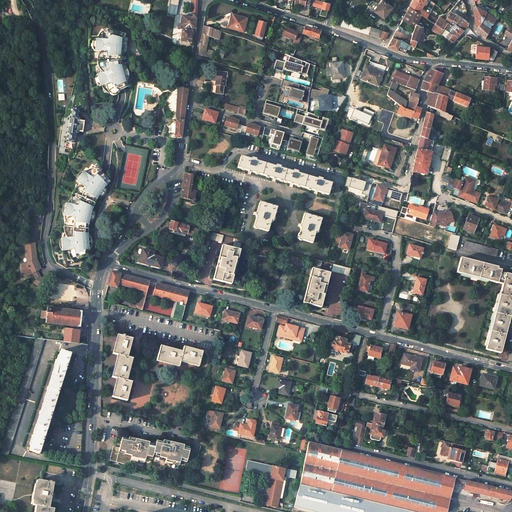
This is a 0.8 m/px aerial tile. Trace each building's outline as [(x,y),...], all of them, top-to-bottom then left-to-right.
[(193,0),(191,18),(182,17),(181,26),(177,26),(177,31),(181,31),(180,42),(191,43),(192,39),(194,39),(194,35),(195,32),(196,8),(196,0),(193,0)] [(295,0),(294,5),(311,9),(312,6),(312,0),(295,0)] [(312,0),(312,6),(322,8),(321,11),(327,13),(329,3),(320,1),(317,0),(315,0),(312,0)] [(392,7),(382,0),(374,12),(384,19),(392,7)] [(419,8),(423,0),(413,0),(409,7),(421,15),(425,18),(428,14),(419,8)] [(448,1),(442,9),(445,11),(451,3),(448,1)] [(475,24),(478,28),(487,12),(483,10),(478,7),(476,6),(475,6),(475,7),(475,24)] [(409,7),(402,20),(414,27),(416,23),(421,15),(409,7)] [(468,23),(450,11),(444,19),(447,22),(453,26),(456,23),(464,30),(468,26),(468,23)] [(485,38),(497,18),(496,17),(487,12),(478,28),(480,32),(485,38)] [(444,19),(439,16),(437,19),(428,14),(425,18),(435,24),(443,29),(443,28),(447,22),(444,19)] [(247,18),(232,15),(228,29),(244,33),(247,18)] [(385,41),(388,33),(350,21),(350,22),(335,18),(334,24),(385,41)] [(262,22),(259,21),(255,36),(257,37),(256,40),(262,42),(267,23),(264,22),(264,21),(262,21),(262,22)] [(447,22),(443,28),(458,38),(461,35),(452,28),(453,26),(447,22)] [(414,47),(422,27),(422,26),(416,23),(414,27),(411,38),(408,44),(414,47)] [(456,23),(453,26),(452,28),(461,35),(464,30),(456,23)] [(435,24),(432,31),(439,34),(443,29),(435,24)] [(198,56),(211,58),(212,50),(206,49),(207,34),(219,38),(221,31),(203,26),(199,49),(198,56)] [(318,40),(321,31),(319,31),(319,32),(304,27),(302,35),(318,40)] [(108,70),(108,72),(99,75),(98,75),(99,77),(101,87),(110,85),(111,88),(110,88),(110,89),(110,90),(109,90),(109,91),(109,92),(109,93),(109,94),(110,94),(110,95),(110,96),(111,96),(111,97),(112,97),(113,97),(113,98),(114,98),(115,98),(116,98),(117,94),(130,88),(128,81),(130,80),(130,79),(127,76),(126,71),(127,68),(126,68),(123,68),(120,54),(125,54),(125,53),(123,50),(124,45),(126,43),(125,42),(122,42),(124,34),(114,32),(114,31),(114,30),(113,29),(112,29),(112,28),(111,28),(110,28),(109,28),(108,28),(107,28),(106,28),(106,29),(105,29),(105,30),(104,31),(104,32),(104,33),(104,34),(104,35),(105,35),(105,36),(105,37),(105,40),(95,41),(95,53),(105,53),(105,56),(104,56),(103,56),(103,57),(102,57),(101,57),(100,58),(99,58),(99,59),(98,59),(98,60),(97,60),(97,61),(97,62),(97,63),(97,64),(97,65),(98,65),(98,66),(99,66),(99,67),(100,67),(101,68),(102,68),(103,69),(104,69),(105,70),(106,70),(107,70),(108,70)] [(453,43),(458,38),(443,28),(443,29),(439,34),(444,36),(453,43)] [(297,34),(285,29),(282,37),(293,41),(296,35),(297,34)] [(411,38),(396,31),(392,38),(407,44),(408,44),(411,38)] [(301,37),(296,35),(293,41),(293,43),(298,45),(301,37)] [(408,54),(409,52),(405,52),(407,44),(392,38),(390,42),(388,46),(395,50),(404,54),(408,54)] [(488,47),(477,46),(476,58),(490,59),(490,56),(496,56),(498,52),(488,47)] [(225,50),(219,48),(217,55),(222,57),(225,50)] [(307,64),(306,64),(306,63),(304,67),(300,66),(302,62),(289,57),(287,62),(287,64),(284,63),(276,61),(273,70),(282,72),(283,70),(283,68),(286,68),(285,70),(300,74),(302,75),(306,76),(309,65),(307,64)] [(343,78),(342,68),(343,68),(343,63),(331,64),(331,68),(327,69),(327,76),(332,75),(332,79),(334,79),(340,78),(343,78)] [(383,74),(365,67),(361,79),(378,86),(383,74)] [(227,74),(212,71),(210,81),(217,82),(215,93),(222,94),(223,87),(224,87),(227,74)] [(419,79),(396,71),(392,82),(398,84),(416,90),(417,85),(419,79)] [(441,75),(431,71),(427,75),(424,80),(423,81),(423,82),(437,85),(441,75)] [(500,86),(496,86),(497,80),(485,78),(484,90),(494,91),(494,92),(499,93),(500,86)] [(309,96),(311,88),(305,87),(304,91),(298,90),(299,85),(283,80),(280,88),(287,90),(287,89),(287,88),(289,89),(288,93),(285,92),(284,95),(306,101),(306,103),(308,104),(309,97),(309,96)] [(389,89),(400,96),(402,94),(396,90),(398,84),(392,82),(389,89)] [(428,92),(433,93),(437,85),(423,82),(421,90),(428,92)] [(442,87),(437,85),(433,93),(438,94),(442,87)] [(444,113),(447,97),(453,99),(453,101),(466,107),(470,98),(442,86),(442,87),(438,94),(433,93),(428,92),(427,106),(437,110),(444,113)] [(318,97),(326,96),(326,95),(325,95),(325,93),(328,94),(330,90),(321,87),(320,90),(319,90),(311,88),(309,96),(317,97),(318,97)] [(176,89),(173,137),(181,138),(182,128),(186,99),(187,89),(186,89),(176,88),(176,89)] [(287,90),(285,90),(283,96),(306,103),(306,101),(284,95),(285,92),(288,93),(289,89),(287,88),(287,89),(288,89),(288,90),(287,90)] [(399,105),(403,108),(406,105),(408,102),(400,96),(389,89),(386,94),(388,96),(399,105)] [(417,103),(419,96),(411,93),(408,106),(406,105),(403,108),(404,109),(413,112),(416,107),(417,103)] [(326,96),(318,97),(319,99),(320,110),(330,109),(330,101),(330,96),(327,96),(326,96)] [(269,115),(277,118),(280,108),(265,103),(263,110),(270,112),(269,115)] [(244,115),(246,108),(239,106),(238,108),(225,104),(223,109),(244,115)] [(399,115),(410,119),(411,117),(415,118),(417,119),(420,109),(416,107),(413,112),(404,109),(403,108),(399,105),(396,114),(399,115)] [(79,110),(71,109),(66,142),(74,143),(75,133),(76,132),(76,131),(82,131),(83,122),(78,121),(78,119),(77,119),(79,110)] [(217,114),(204,110),(201,120),(214,124),(217,114)] [(444,113),(437,110),(436,114),(452,120),(453,117),(444,113)] [(325,130),(328,119),(308,112),(306,117),(304,124),(325,130)] [(302,124),(304,116),(296,114),(295,116),(294,119),(293,122),(301,124),(302,124)] [(432,116),(426,114),(420,137),(426,139),(432,116)] [(302,124),(301,124),(324,131),(325,130),(304,124),(306,117),(304,116),(302,124)] [(234,119),(227,117),(224,126),(236,129),(236,132),(245,135),(245,132),(258,136),(260,127),(248,123),(247,127),(238,124),(239,120),(234,119)] [(270,147),(278,150),(283,133),(282,132),(281,133),(279,133),(279,131),(264,127),(262,134),(270,136),(271,134),(274,135),(270,147)] [(350,141),(352,133),(343,130),(339,142),(338,142),(334,140),(333,144),(331,149),(345,154),(347,148),(349,143),(348,143),(349,141),(350,141)] [(392,141),(402,144),(404,136),(393,133),(392,141)] [(312,144),(309,143),(306,153),(309,154),(308,159),(315,161),(322,138),(314,136),(312,144)] [(420,137),(412,172),(419,174),(419,175),(422,176),(423,174),(426,175),(431,152),(433,141),(426,139),(420,137)] [(294,142),(292,141),(292,140),(289,140),(286,150),(294,152),(294,150),(298,152),(301,142),(294,140),(294,142)] [(383,166),(389,168),(391,161),(395,149),(384,145),(380,158),(378,161),(384,163),(383,166)] [(448,161),(452,147),(446,145),(442,159),(448,161)] [(250,159),(240,157),(237,168),(250,172),(273,178),(292,184),(316,190),(328,194),(331,182),(322,179),(322,178),(317,177),(316,178),(297,172),(297,171),(292,169),(292,171),(280,168),(280,166),(275,165),(275,166),(255,161),(255,159),(250,158),(250,159)] [(450,178),(452,169),(447,167),(444,176),(450,178)] [(71,204),(67,217),(73,218),(72,222),(71,223),(70,223),(69,223),(69,224),(68,224),(67,224),(67,225),(66,225),(66,226),(65,226),(65,227),(64,227),(64,228),(64,229),(64,230),(65,230),(65,231),(66,231),(66,232),(67,232),(67,233),(68,233),(68,234),(69,234),(70,234),(71,235),(71,238),(65,239),(67,252),(73,251),(73,254),(72,254),(72,255),(71,256),(71,257),(71,258),(71,259),(71,260),(71,261),(72,262),(73,263),(74,263),(74,264),(75,264),(76,264),(77,264),(78,264),(78,263),(79,263),(80,262),(81,261),(81,260),(81,259),(92,256),(90,249),(93,249),(93,248),(91,247),(90,241),(92,239),(89,239),(91,224),(94,225),(94,224),(94,220),(95,216),(97,215),(94,213),(100,200),(103,201),(103,198),(106,194),(109,194),(106,192),(112,187),(104,179),(105,178),(105,177),(105,176),(105,175),(105,174),(105,173),(104,173),(104,172),(103,171),(102,171),(101,171),(100,170),(99,171),(98,171),(97,171),(97,172),(96,172),(96,173),(95,173),(95,174),(95,175),(95,176),(95,177),(95,178),(93,180),(88,176),(80,185),(85,190),(83,191),(82,191),(81,192),(80,192),(79,192),(78,192),(77,192),(76,192),(76,193),(75,193),(74,193),(74,194),(74,195),(74,196),(74,197),(74,198),(75,199),(76,200),(76,201),(77,202),(78,202),(78,203),(77,206),(71,204)] [(85,173),(77,183),(80,185),(88,176),(85,173)] [(180,198),(191,200),(191,202),(194,203),(195,199),(193,199),(194,191),(190,190),(192,175),(184,173),(182,190),(180,198)] [(444,176),(442,183),(448,185),(450,179),(450,178),(444,176)] [(474,191),(472,190),(475,180),(466,177),(464,183),(457,180),(456,181),(450,179),(448,185),(447,188),(453,190),(453,188),(456,189),(454,194),(470,201),(474,191)] [(386,187),(377,184),(372,199),(382,202),(386,187)] [(509,205),(489,197),(485,206),(494,210),(495,209),(501,212),(501,213),(506,215),(509,205)] [(276,207),(259,202),(255,214),(254,217),(256,217),(253,227),(267,231),(270,221),(272,221),(276,207)] [(405,213),(425,219),(428,209),(417,206),(417,208),(411,206),(410,209),(406,208),(405,213)] [(382,213),(365,209),(362,218),(379,222),(382,213)] [(451,216),(450,213),(446,210),(445,212),(443,212),(443,213),(441,214),(441,213),(441,212),(439,211),(439,213),(433,211),(428,226),(434,228),(435,223),(445,226),(446,223),(451,222),(449,216),(451,216)] [(321,218),(303,214),(300,225),(299,228),(300,228),(297,239),(311,243),(315,232),(316,233),(321,218)] [(472,217),(468,216),(465,224),(463,229),(472,233),(478,219),(473,217),(472,217)] [(169,222),(168,228),(169,229),(168,231),(185,235),(185,234),(197,237),(199,229),(169,222)] [(502,228),(494,224),(493,225),(491,232),(489,236),(499,240),(501,235),(502,235),(505,229),(502,228)] [(209,232),(208,238),(222,242),(224,236),(209,232)] [(346,234),(342,233),(339,247),(348,250),(352,235),(346,233),(346,234)] [(461,237),(453,235),(449,249),(457,251),(461,237)] [(234,238),(231,248),(222,245),(213,279),(213,280),(231,284),(240,250),(239,250),(241,240),(234,238)] [(386,244),(369,240),(366,249),(383,254),(386,244)] [(500,250),(467,241),(465,248),(498,257),(500,250)] [(36,259),(33,242),(27,243),(28,247),(25,247),(26,257),(27,257),(28,263),(20,265),(21,274),(24,276),(32,272),(36,270),(39,268),(36,259)] [(510,245),(511,243),(507,242),(506,244),(502,243),(501,246),(504,247),(504,248),(509,250),(510,245)] [(423,248),(408,244),(406,254),(420,258),(423,248)] [(153,252),(141,249),(138,263),(159,268),(161,258),(152,256),(153,252)] [(493,265),(462,257),(458,273),(498,284),(499,283),(504,284),(500,296),(498,304),(496,314),(493,323),(491,331),(488,341),(486,349),(500,353),(503,344),(505,336),(506,336),(508,327),(511,313),(511,275),(507,274),(506,274),(501,273),(503,268),(493,265)] [(314,259),(312,269),(311,269),(303,303),(320,307),(329,274),(320,271),(322,261),(314,259)] [(333,264),(331,271),(341,273),(349,275),(350,269),(333,264)] [(107,286),(117,288),(118,284),(144,291),(146,292),(149,281),(111,272),(107,286)] [(364,276),(361,275),(358,286),(357,290),(358,290),(367,292),(371,277),(365,276),(364,276)] [(44,281),(40,276),(36,278),(32,280),(34,283),(41,288),(44,281)] [(425,280),(416,278),(412,292),(416,293),(421,295),(425,280)] [(156,283),(155,288),(153,288),(152,290),(154,291),(153,296),(180,303),(180,306),(185,308),(189,292),(162,285),(156,283)] [(348,292),(357,294),(358,290),(357,290),(358,286),(350,284),(348,292)] [(144,291),(143,294),(139,293),(136,306),(135,309),(141,311),(146,292),(144,291)] [(211,307),(198,304),(195,313),(209,316),(211,307)] [(45,323),(79,327),(81,311),(70,309),(46,307),(46,313),(41,312),(40,319),(41,319),(40,323),(45,323)] [(373,310),(359,307),(357,312),(358,313),(357,317),(371,320),(373,310)] [(239,314),(225,311),(222,320),(236,323),(239,314)] [(406,315),(397,312),(393,326),(399,327),(400,326),(408,329),(410,319),(405,317),(406,315)] [(275,322),(286,325),(285,326),(283,334),(295,338),(295,336),(302,338),(305,329),(286,323),(288,318),(277,315),(275,322)] [(262,320),(248,317),(246,326),(260,330),(262,320)] [(285,326),(281,325),(278,335),(302,341),(302,338),(295,336),(295,338),(283,334),(285,326)] [(63,342),(77,344),(77,343),(79,331),(64,330),(63,342)] [(132,339),(117,335),(112,354),(117,355),(112,377),(116,378),(112,397),(127,401),(132,382),(126,380),(132,358),(127,357),(132,339)] [(346,340),(334,337),(333,340),(330,349),(333,350),(332,351),(343,354),(343,353),(347,354),(349,345),(345,344),(346,340)] [(0,453),(8,455),(44,340),(36,339),(0,453)] [(396,346),(390,344),(386,364),(391,365),(396,346)] [(182,351),(160,346),(156,361),(178,367),(180,362),(198,367),(202,352),(184,347),(182,351)] [(381,349),(369,346),(369,347),(367,353),(367,355),(379,359),(381,349)] [(70,354),(60,351),(29,451),(39,454),(41,448),(40,447),(43,440),(50,415),(58,391),(66,366),(68,360),(70,354)] [(251,354),(242,352),(238,366),(247,368),(251,354)] [(422,359),(404,354),(401,364),(411,366),(410,370),(419,372),(422,359)] [(282,359),(272,357),(269,371),(279,373),(280,366),(283,367),(284,363),(281,362),(282,359)] [(443,365),(433,362),(430,372),(441,375),(443,365)] [(458,369),(453,367),(450,380),(465,383),(469,370),(458,367),(458,369)] [(235,371),(226,369),(222,381),(232,384),(235,371)] [(495,379),(482,375),(479,386),(493,390),(495,379)] [(378,378),(366,376),(365,383),(369,384),(369,386),(376,387),(378,378)] [(278,381),(277,380),(275,385),(279,386),(277,394),(287,396),(288,396),(290,396),(291,392),(292,392),(293,387),(292,386),(292,385),(290,383),(287,382),(286,382),(286,379),(279,378),(278,381)] [(376,387),(383,389),(383,387),(388,388),(390,381),(378,378),(376,387)] [(225,390),(216,387),(211,401),(221,403),(225,390)] [(452,391),(451,394),(448,393),(445,405),(452,406),(451,407),(457,408),(460,396),(457,395),(457,393),(452,391)] [(339,399),(329,397),(328,402),(327,401),(326,403),(328,403),(326,408),(328,409),(327,411),(334,413),(335,411),(336,411),(339,399)] [(297,407),(287,405),(284,419),(294,421),(297,407)] [(220,429),(223,414),(214,412),(213,413),(208,411),(207,416),(212,418),(210,426),(211,427),(220,429)] [(335,422),(337,416),(328,414),(318,411),(315,424),(325,426),(327,420),(335,422)] [(382,427),(385,416),(374,414),(372,424),(382,427)] [(210,426),(212,418),(207,416),(203,431),(209,433),(210,427),(211,427),(210,426)] [(366,426),(367,423),(356,420),(355,425),(357,426),(355,435),(357,436),(355,443),(361,445),(366,426)] [(239,434),(253,438),(255,438),(257,430),(255,429),(255,428),(256,425),(255,422),(250,421),(248,427),(245,426),(241,425),(240,426),(235,425),(234,431),(239,432),(239,434)] [(371,428),(369,435),(370,435),(370,438),(371,440),(378,441),(380,440),(380,438),(382,438),(384,431),(382,430),(382,427),(372,424),(371,428)] [(281,429),(271,427),(269,439),(278,441),(281,429)] [(485,429),(483,437),(484,438),(484,439),(491,441),(491,438),(500,440),(501,433),(485,429)] [(128,440),(121,438),(119,448),(118,452),(125,454),(131,456),(130,461),(137,462),(137,461),(144,463),(145,458),(151,460),(152,455),(155,447),(148,445),(149,442),(133,439),(129,438),(128,440)] [(159,457),(165,459),(164,463),(172,465),(172,464),(179,466),(180,461),(186,462),(190,449),(183,447),(184,445),(168,441),(163,440),(163,442),(156,440),(155,447),(152,455),(159,457)] [(446,511),(449,499),(453,482),(455,477),(308,442),(293,507),(312,511),(446,511)] [(447,459),(462,463),(464,451),(448,448),(442,446),(440,455),(448,456),(447,459)] [(119,448),(113,447),(112,453),(110,461),(129,465),(130,461),(131,456),(125,454),(118,452),(119,448)] [(413,457),(415,449),(408,447),(406,456),(413,457)] [(297,471),(248,460),(246,470),(266,475),(265,477),(270,478),(264,504),(276,507),(279,496),(280,490),(282,480),(285,481),(286,477),(283,477),(283,476),(295,479),(297,471)] [(496,464),(489,462),(487,470),(504,474),(507,462),(497,460),(496,464)] [(38,506),(49,507),(50,497),(52,497),(53,493),(51,493),(53,482),(51,482),(51,481),(48,480),(48,481),(37,479),(33,505),(38,506)] [(511,491),(464,480),(463,485),(462,489),(508,500),(508,501),(511,491)]
